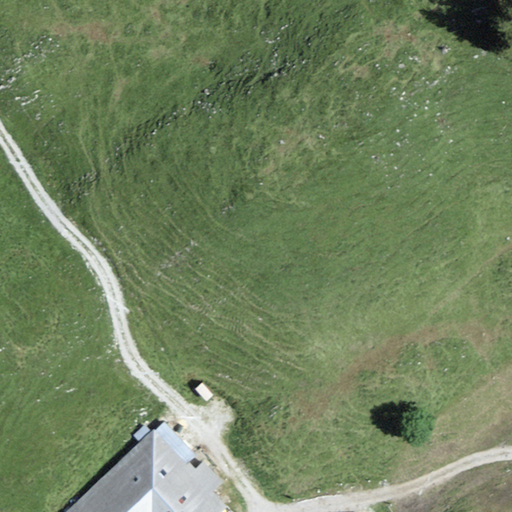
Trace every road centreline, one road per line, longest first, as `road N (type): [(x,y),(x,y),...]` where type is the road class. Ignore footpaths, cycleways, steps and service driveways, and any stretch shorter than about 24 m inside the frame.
road 1 (track): [(259,511),(196,415),(131,362),(109,284),(45,214),(0,140)]
road 2 (track): [(511,453),(475,458),(369,497),(282,511)]
